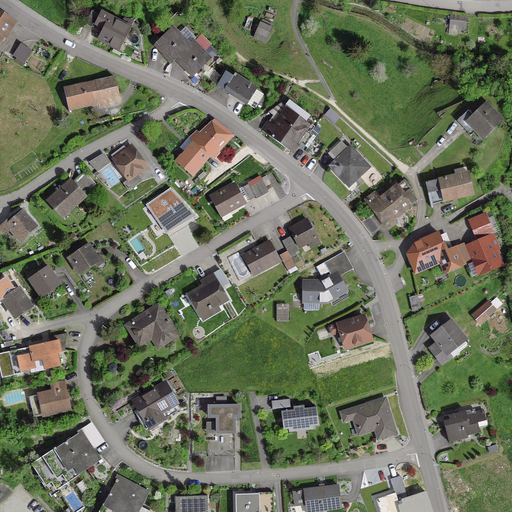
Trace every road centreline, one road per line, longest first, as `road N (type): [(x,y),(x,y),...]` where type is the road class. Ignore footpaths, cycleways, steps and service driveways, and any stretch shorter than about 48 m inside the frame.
road 1 (residential): [(313,186),(105,313),(87,343),(86,392),(121,454),(177,481),(299,473),(423,451)]
road 2 (residential): [(313,186),(369,251),(423,451)]
road 3 (track): [(405,168),(312,90),(247,63),(187,0)]
road 4 (residential): [(0,202),(165,112),(179,91)]
road 5 (residential): [(0,0),(70,48),(179,91)]
road 6 (residential): [(179,91),(313,186)]
